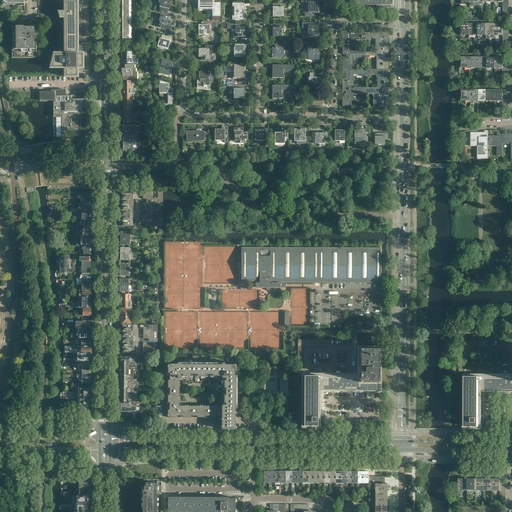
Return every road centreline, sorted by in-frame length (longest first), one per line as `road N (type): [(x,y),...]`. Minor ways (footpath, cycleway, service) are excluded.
road 1 (secondary): [(102,0),(100,436)]
road 2 (secondary): [(109,436),(108,0)]
road 3 (tertiary): [(401,442),(404,117)]
road 4 (residential): [(258,115),(183,114),(182,0)]
road 5 (residential): [(253,466),(400,467)]
